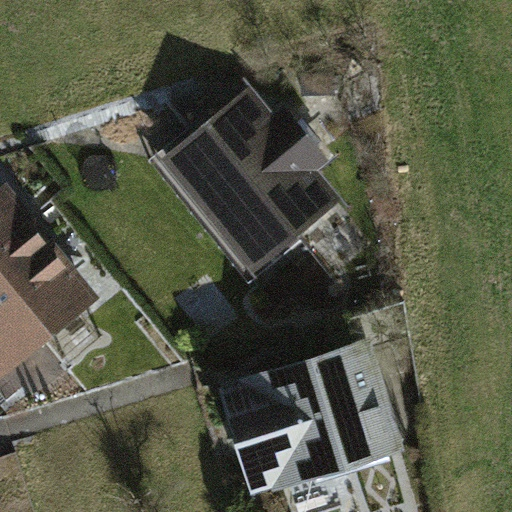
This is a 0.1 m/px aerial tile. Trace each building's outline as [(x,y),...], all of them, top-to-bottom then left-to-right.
[(243,88),(150,166),(250,284),(343,205),(243,88)] [(0,286),(54,241),(3,181),(0,184),(0,286)] [(0,379),(100,294),(54,241),(0,286),(0,379)] [(347,345),(217,386),(252,498),(382,457),(347,345)] [(28,511),(11,453),(0,456),(0,511),(28,511)]
